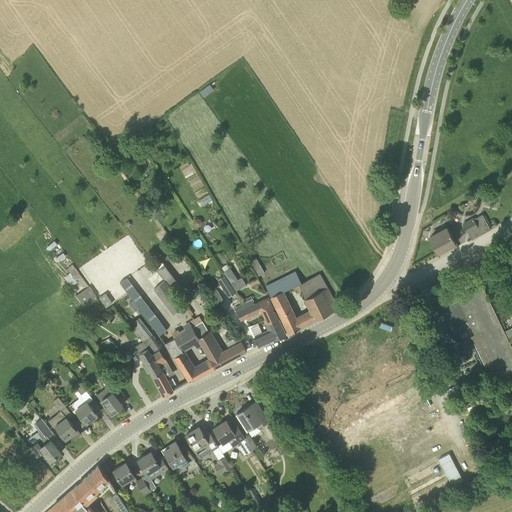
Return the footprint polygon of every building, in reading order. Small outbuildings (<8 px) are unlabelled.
[(113,177),(120,172),(114,164),(107,169),(113,177)] [(490,229),(482,214),(463,224),(467,232),(471,239),(490,229)] [(429,238),(438,253),(456,243),(448,228),(429,238)] [(72,264),(67,268),(70,272),(77,281),(78,282),(80,281),(85,288),(89,286),(83,278),(72,264)] [(182,287),(164,264),(157,269),(175,292),(182,287)] [(231,268),(224,272),(236,291),(246,284),(242,277),(238,279),(231,268)] [(301,282),(296,271),(265,286),(289,333),(301,327),(308,323),(338,308),(332,296),(319,274),(301,282)] [(217,279),(229,296),(235,292),(224,275),(217,279)] [(200,281),(196,276),(192,280),(195,285),(200,281)] [(127,277),(120,282),(133,299),(139,307),(160,335),(167,329),(127,277)] [(249,281),(252,286),(260,282),(258,277),(249,281)] [(85,288),(85,289),(76,295),(83,305),(97,295),(90,285),(89,286),(85,288)] [(453,298),(467,327),(471,326),(474,334),(471,336),(492,380),(511,370),(511,346),(482,285),(453,298)] [(210,294),(217,305),(224,300),(217,289),(210,294)] [(101,296),(107,306),(114,302),(107,292),(101,296)] [(266,323),(265,323),(266,324),(277,317),(267,297),(236,311),(240,320),(260,310),(266,323)] [(453,298),(440,305),(454,334),(467,327),(453,298)] [(139,317),(129,324),(142,340),(143,342),(152,335),(152,334),(139,317)] [(258,322),(248,326),(254,337),(258,345),(259,346),(276,339),(285,334),(277,317),(266,324),(265,323),(265,324),(267,329),(262,332),(258,322)] [(202,321),(193,326),(200,338),(201,340),(211,358),(210,358),(215,367),(247,350),(246,349),(242,343),(237,336),(226,343),(228,347),(223,349),(210,330),(208,331),(202,321)] [(174,338),(165,343),(189,381),(189,382),(190,381),(202,374),(208,371),(215,367),(210,358),(209,357),(208,357),(195,365),(185,350),(194,344),(200,341),(201,340),(200,338),(193,326),(192,326),(189,322),(183,326),(184,327),(178,331),(178,329),(171,333),(174,338)] [(99,343),(101,346),(105,354),(116,347),(112,340),(111,340),(109,337),(99,343)] [(142,340),(134,344),(154,376),(163,371),(159,364),(164,360),(165,359),(159,349),(152,354),(143,342),(142,340)] [(72,360),(70,353),(63,356),(65,363),(72,360)] [(163,371),(154,376),(164,395),(173,390),(166,377),(169,375),(170,372),(164,360),(159,364),(163,371)] [(324,387),(307,395),(323,433),(340,426),(338,421),(340,419),(341,421),(369,409),(379,432),(373,434),(378,447),(387,443),(388,447),(382,449),(388,465),(427,449),(421,435),(418,436),(415,428),(423,425),(407,387),(401,390),(399,387),(405,385),(395,360),(378,366),(380,371),(373,373),(369,364),(329,380),(333,390),(327,393),(324,387)] [(104,371),(99,375),(106,385),(107,384),(111,380),(104,371)] [(78,380),(73,384),(78,390),(82,395),(82,394),(87,391),(78,380)] [(107,395),(102,399),(112,413),(123,405),(114,392),(113,391),(107,395)] [(18,399),(24,406),(29,402),(23,395),(18,399)] [(61,410),(49,419),(54,427),(56,425),(66,439),(71,435),(75,439),(75,438),(80,434),(77,430),(68,418),(72,415),(58,396),(54,400),(61,410)] [(458,400),(462,407),(468,404),(465,397),(458,400)] [(76,409),(87,423),(98,414),(87,400),(76,409)] [(269,420),(258,403),(256,401),(237,413),(248,429),(257,424),(258,427),(269,420)] [(42,419),(37,423),(46,435),(47,434),(51,439),(55,435),(48,426),(42,419)] [(226,419),(214,427),(223,443),(228,439),(232,447),(233,447),(237,444),(244,455),(253,449),(249,443),(245,436),(237,423),(231,427),(226,419)] [(42,438),(30,447),(37,456),(43,451),(50,461),(61,452),(51,439),(47,434),(46,435),(37,423),(35,425),(39,431),(38,432),(42,438)] [(199,426),(186,434),(198,453),(201,457),(213,450),(218,459),(216,461),(217,462),(220,467),(223,472),(231,466),(223,453),(219,446),(209,430),(204,433),(199,426)] [(194,458),(186,445),(181,448),(176,440),(170,444),(171,445),(164,450),(178,473),(186,468),(184,465),(194,458)] [(161,475),(170,469),(161,455),(156,458),(151,451),(138,459),(147,474),(142,477),(150,489),(155,486),(151,479),(160,473),(161,475)] [(113,469),(122,484),(135,476),(126,461),(113,469)] [(99,464),(83,479),(97,494),(103,488),(101,487),(109,479),(99,464)] [(150,489),(142,477),(136,481),(144,495),(151,491),(150,489)] [(51,508),(54,511),(95,511),(87,503),(97,494),(83,479),(74,488),(73,488),(62,498),(51,508)] [(362,481),(350,486),(355,498),(368,492),(362,481)] [(248,491),(252,497),(257,494),(258,494),(254,487),(248,491)] [(284,488),(280,491),(286,501),(290,498),(284,488)]
